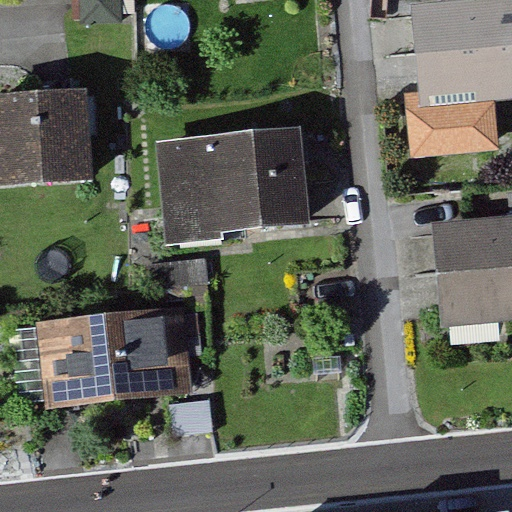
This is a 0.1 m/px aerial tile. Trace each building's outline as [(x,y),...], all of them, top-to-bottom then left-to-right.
[(511,16),(436,24),(446,124),(511,117),(511,16)] [(108,105),(9,113),(16,193),(114,185),(108,105)] [(318,149),(209,155),(213,237),(322,232),(318,149)] [(511,232),(452,237),(458,333),(511,329),(511,232)] [(211,407),(205,318),(50,328),(56,417),(211,407)]
